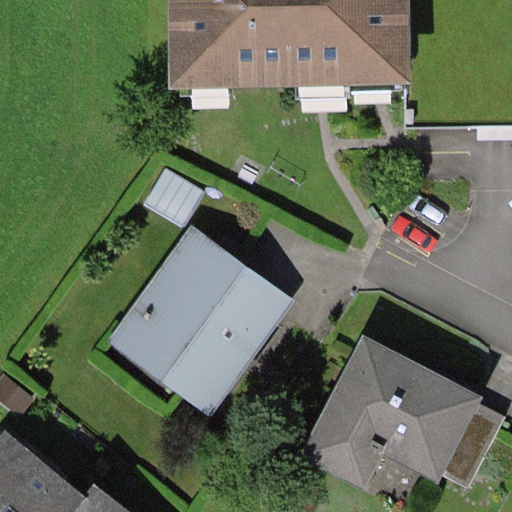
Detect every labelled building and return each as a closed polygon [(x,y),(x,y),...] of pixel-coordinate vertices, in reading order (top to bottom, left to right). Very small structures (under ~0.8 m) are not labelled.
[(417,0),(191,0),(193,96),(419,92),(417,0)] [(191,246),(111,357),(210,429),(290,318),(191,246)] [(483,411),(368,354),(310,469),(374,502),(389,473),(439,498),(483,411)] [(7,378),(0,387),(0,398),(18,413),(30,397),(7,378)] [(77,511),(85,502),(8,440),(0,449),(0,511),(77,511)] [(85,502),(77,511),(125,511),(96,489),(85,502)]
